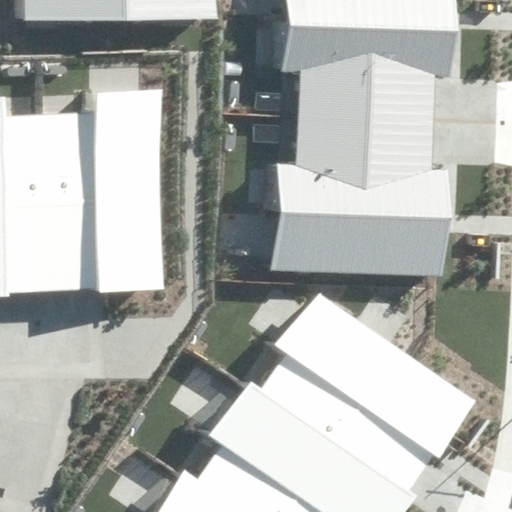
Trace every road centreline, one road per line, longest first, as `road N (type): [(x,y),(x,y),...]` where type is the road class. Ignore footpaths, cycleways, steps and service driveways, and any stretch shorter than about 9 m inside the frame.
road 1 (residential): [(0,500),(10,339)]
road 2 (residential): [(10,339),(163,343)]
